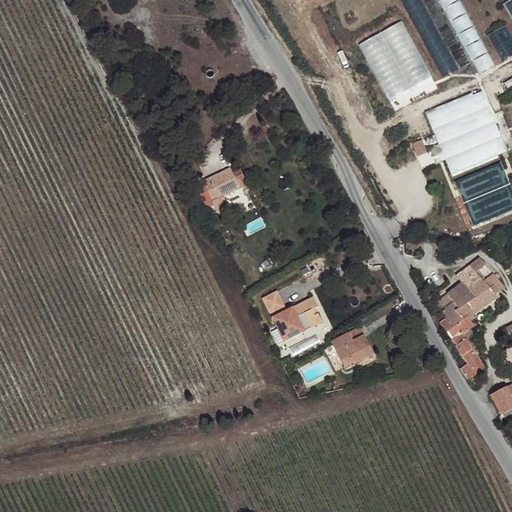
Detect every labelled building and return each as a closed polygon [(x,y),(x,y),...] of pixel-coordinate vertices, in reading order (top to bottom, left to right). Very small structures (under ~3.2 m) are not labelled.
[(459,68),(425,0),(405,0),(442,76),(459,68)] [(403,20),(360,43),(389,99),(432,77),(403,20)] [(511,31),(509,25),(491,34),(504,58),(511,54),(511,31)] [(485,125),(439,144),(451,174),(497,155),(485,125)] [(203,176),(194,158),(184,168),(191,181),(203,176)] [(511,188),(503,163),(456,179),(472,225),(511,211),(511,188)] [(241,188),(231,168),(199,184),(205,197),(209,195),(213,202),(241,188)] [(251,199),(246,190),(225,199),(230,209),(251,199)] [(497,258),(507,253),(502,242),(492,247),(497,258)] [(485,265),(480,259),(469,266),(455,276),(461,283),(468,293),(483,282),(475,274),(485,265)] [(493,273),(483,282),(489,288),(493,286),(496,289),(503,284),(493,273)] [(489,288),(483,282),(468,293),(461,283),(447,294),(438,300),(445,308),(440,312),(445,319),(455,311),(454,310),(459,307),(468,318),(497,297),(495,295),(499,293),(496,289),(493,286),(489,288)] [(319,306),(314,297),(286,310),(277,290),(262,297),(282,338),(292,333),(294,336),(323,322),(319,314),(315,315),(312,310),(316,308),(319,306)] [(460,369),(467,381),(470,378),(472,377),(484,369),(465,339),(473,334),(469,329),(473,326),(468,318),(459,307),(454,310),(455,311),(445,319),(439,323),(452,341),(456,346),(467,364),(460,369)] [(511,336),(511,325),(506,329),(503,331),(505,335),(508,333),(510,337),(511,338),(511,336)] [(374,354),(361,327),(332,342),(346,370),(355,365),(354,364),(374,354)] [(508,370),(511,367),(511,347),(499,354),(501,357),(506,366),(508,370)] [(291,358),(282,363),(286,370),(295,365),(291,358)] [(498,402),(505,413),(511,409),(511,383),(491,395),(498,402)] [(500,415),(505,413),(498,402),(491,395),(490,395),(500,415)]
